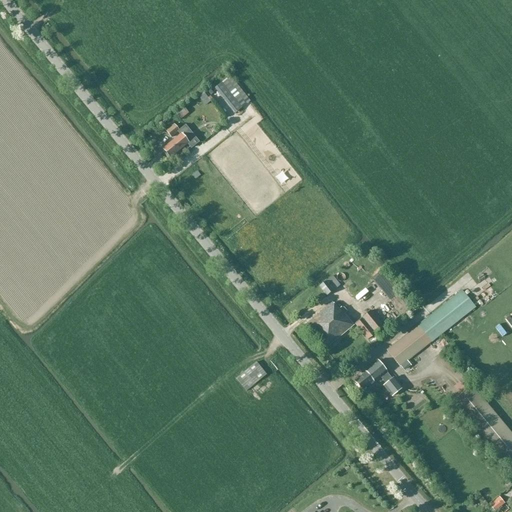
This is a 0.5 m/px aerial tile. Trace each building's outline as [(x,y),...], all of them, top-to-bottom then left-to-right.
[(228,81),(223,85),(222,85),(217,89),(236,112),(241,108),(227,90),(231,86),(228,81)] [(203,92),(198,96),(205,106),(210,102),(203,92)] [(183,106),(175,113),(181,120),(189,114),(183,106)] [(224,112),(220,115),(227,123),(231,120),(224,112)] [(185,126),(179,131),(174,125),(166,132),(173,141),(163,149),(170,158),(187,144),(191,148),(198,143),(185,126)] [(371,278),(374,281),(383,274),(384,273),(381,270),(371,278)] [(389,282),(388,281),(383,274),(374,281),(373,282),(380,290),(387,299),(402,317),(414,307),(391,280),(389,282)] [(326,297),(340,286),(332,277),(319,287),(326,297)] [(431,343),(475,308),(461,291),(417,326),(431,343)] [(343,307),(340,310),(339,309),(338,310),(332,303),(307,325),(326,348),(354,326),(344,315),(348,312),(343,307)] [(370,311),(374,316),(380,311),(376,306),(370,311)] [(388,333),(386,330),(370,312),(354,325),(367,340),(375,333),(379,340),(388,333)] [(408,361),(431,343),(417,326),(387,351),(400,368),(400,367),(403,370),(410,364),(408,361)] [(373,382),(374,383),(380,378),(385,384),(382,386),(392,398),(403,388),(393,377),(390,379),(386,374),(386,373),(377,362),(364,372),(365,373),(355,382),(362,390),(373,382)] [(247,392),(260,381),(266,375),(256,363),(244,373),(243,372),(235,379),(247,392)] [(511,435),(471,387),(472,386),(465,378),(453,388),(460,396),(452,403),(503,464),(504,463),(510,472),(511,470),(511,435)]
